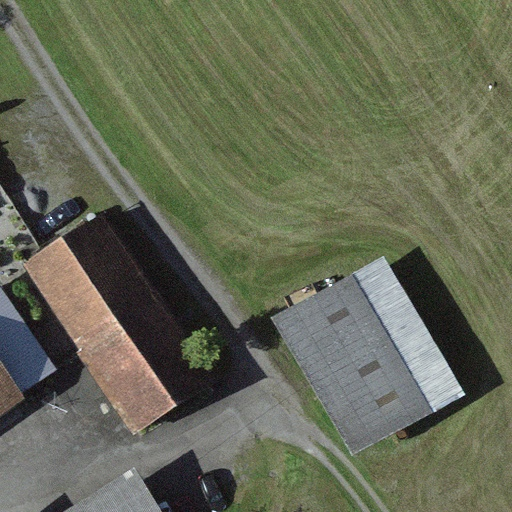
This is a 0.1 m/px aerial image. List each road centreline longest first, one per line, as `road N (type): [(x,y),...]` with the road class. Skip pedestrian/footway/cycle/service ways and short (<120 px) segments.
road 1 (track): [(0,477),(62,443),(180,451),(238,418),(251,382),(249,346),(87,165),(0,6)]
road 2 (track): [(366,511),(306,443),(238,418)]
